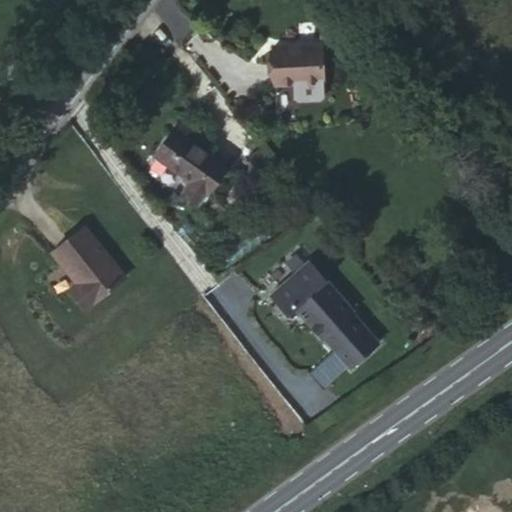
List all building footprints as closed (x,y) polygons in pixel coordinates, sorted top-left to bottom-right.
[(319,44),(273,47),(274,83),(321,81),(319,44)] [(174,130),(186,139),(192,130),(179,122),(174,130)] [(174,157),(169,166),(191,181),(185,191),(198,202),(206,191),(207,193),(226,168),(186,139),(174,130),(161,148),(174,157)] [(155,155),(169,166),(174,157),(161,148),(155,155)] [(85,224),(51,252),(76,283),(69,288),(85,310),(125,278),(110,259),(108,260),(105,259),(108,255),(85,224)] [(351,366),(379,343),(353,312),(355,311),(312,260),(277,289),(276,297),(290,312),(297,305),(324,337),(325,336),(351,366)]
